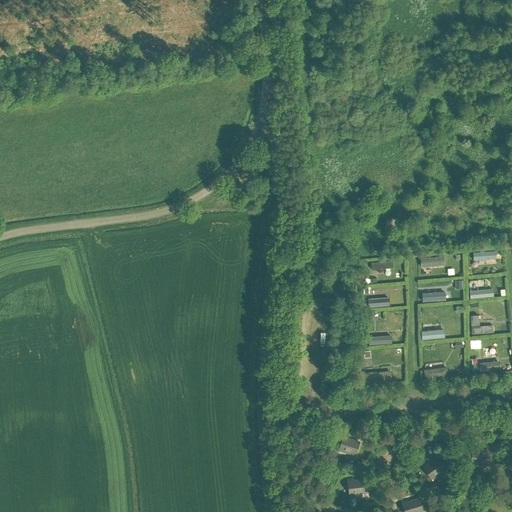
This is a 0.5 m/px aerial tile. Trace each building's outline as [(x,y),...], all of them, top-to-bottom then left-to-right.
[(423,296),(424,305),(443,305),(443,295),(423,296)] [(492,330),(478,330),(478,319),(470,320),(471,338),(492,337),(492,330)] [(420,329),(420,344),(443,343),(443,328),(420,329)] [(367,350),(392,349),(391,336),(366,336),(367,350)] [(455,342),(456,349),(462,348),(464,347),(464,342),(461,342),(461,340),(457,341),(457,342),(455,342)] [(426,365),(425,379),(443,379),(444,365),(426,365)] [(359,443),(348,439),(349,437),(343,435),(338,452),(345,454),(345,452),(348,453),(355,455),(356,452),(359,443)] [(488,462),(489,452),(478,451),(478,449),(472,448),(470,466),(471,466),(477,467),(478,464),(480,464),(487,465),(488,462)] [(432,481),(438,477),(437,475),(439,473),(445,469),(443,466),(437,458),(428,465),(426,463),(422,467),(432,481)] [(347,480),(349,497),(356,496),(356,494),(359,494),(366,493),(365,489),(364,480),(353,481),(353,479),(347,480)] [(404,511),(421,511),(422,511),(421,508),(418,499),(407,502),(407,500),(401,502),(404,511)]
